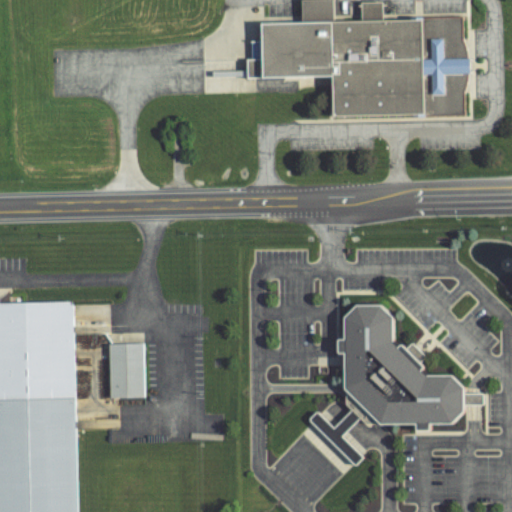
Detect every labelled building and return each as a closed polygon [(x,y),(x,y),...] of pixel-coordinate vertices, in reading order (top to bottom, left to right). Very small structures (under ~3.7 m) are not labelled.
[(263,22),(264,57),(246,58),(246,76),(334,74),(335,114),(463,112),(460,16),(263,22)] [(0,303),(0,511),(79,511),(74,301),(0,303)] [(354,304),(343,316),(343,338),(336,338),(336,352),(343,352),(343,387),(342,390),(342,402),(349,411),(356,418),(363,422),(377,421),(379,423),(411,423),(412,429),(425,429),(425,423),(449,423),(461,411),(462,405),(482,404),(482,392),(462,392),(461,386),(449,374),(424,374),(419,369),(423,366),(400,343),(396,347),(390,342),(390,314),(378,304),(354,304)] [(111,343),(112,397),(146,396),(145,342),(111,343)] [(417,362),(423,356),(410,342),(404,348),(417,362)] [(352,464),(360,457),(338,436),(356,418),(349,411),(331,429),(314,412),(307,419),(352,464)]
